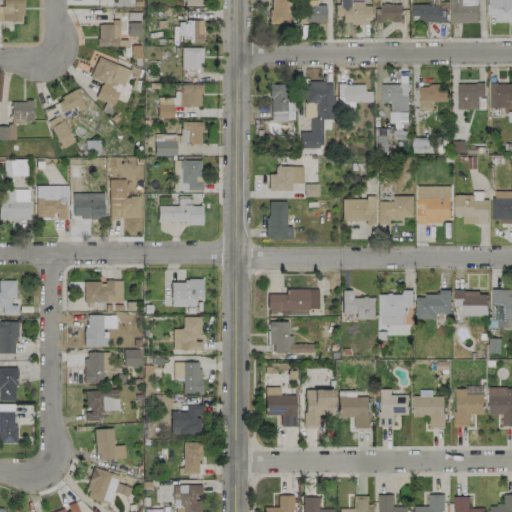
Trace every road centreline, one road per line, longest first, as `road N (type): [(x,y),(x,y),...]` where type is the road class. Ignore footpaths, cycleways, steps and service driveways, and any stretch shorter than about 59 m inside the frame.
road 1 (tertiary): [(236,0),(238,511)]
road 2 (residential): [(236,255),(511,251)]
road 3 (residential): [(236,52),(511,52)]
road 4 (residential): [(0,469),(56,469),(49,253)]
road 5 (residential): [(241,460),(511,463)]
road 6 (residential): [(0,253),(236,255)]
